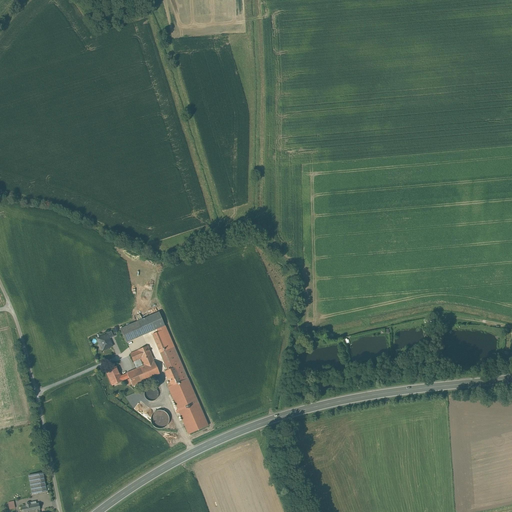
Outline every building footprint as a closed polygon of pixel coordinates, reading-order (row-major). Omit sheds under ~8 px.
[(159,312),(139,321),(144,334),(165,326),(159,312)] [(139,321),(120,329),(126,343),(127,342),(144,334),(139,321)] [(107,334),(98,338),(103,350),(112,346),(107,334)] [(147,346),(130,353),(137,369),(127,373),(127,374),(129,378),(132,386),(159,374),(147,346)] [(116,367),(106,371),(111,381),(112,381),(113,384),(112,385),(122,381),(129,378),(127,374),(127,373),(120,377),(119,373),(116,367)] [(208,426),(188,379),(183,381),(171,386),(168,387),(188,434),(197,430),(208,426)] [(151,424),(165,429),(171,414),(156,409),(151,424)] [(43,472),(28,475),(32,494),(46,491),(43,472)] [(38,503),(21,507),(21,511),(27,511),(29,511),(39,510),(38,503)]
